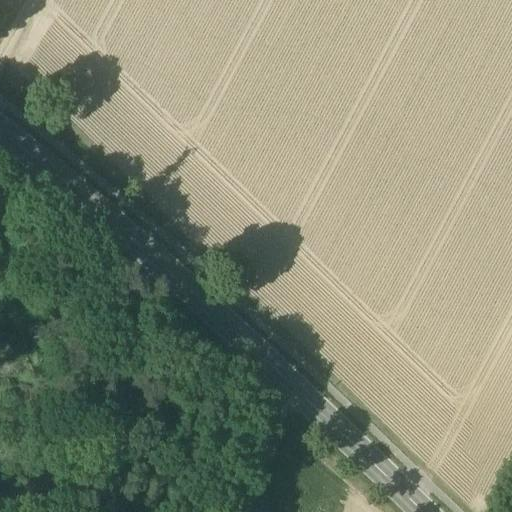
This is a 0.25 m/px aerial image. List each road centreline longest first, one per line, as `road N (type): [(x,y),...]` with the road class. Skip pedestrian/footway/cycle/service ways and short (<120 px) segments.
road 1 (tertiary): [(421,511),(285,379),(0,131)]
road 2 (track): [(285,379),(244,511)]
